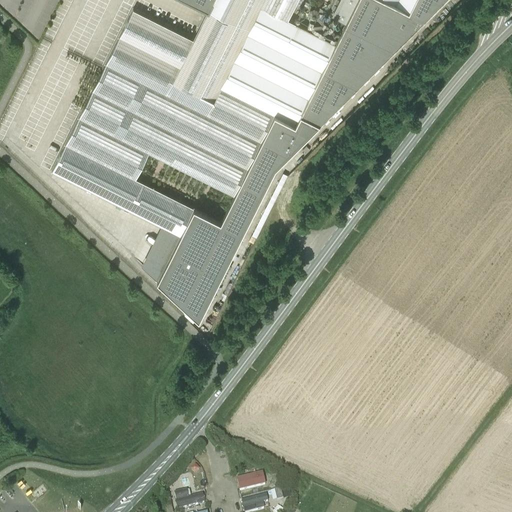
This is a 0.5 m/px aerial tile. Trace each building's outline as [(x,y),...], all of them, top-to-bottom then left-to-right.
[(212,0),(208,8),(193,39),(133,9),(103,68),(52,171),(161,225),(180,234),(167,260),(157,279),(157,280),(199,319),(224,268),(275,167),(387,55),(441,0),(212,0)] [(192,0),(208,8),(212,0),(192,0)] [(263,475),(237,481),(240,494),(266,487),(263,475)] [(273,488),(280,486),(277,476),(271,478),(273,488)] [(164,506),(165,511),(172,511),(171,505),(171,504),(168,487),(162,493),(164,506)] [(283,499),(280,489),(274,490),(277,501),(283,499)] [(289,491),(282,493),(284,500),(291,498),(289,491)] [(189,494),(174,497),(178,511),(207,505),(206,500),(191,503),(189,494)] [(265,497),(242,503),(243,511),(244,511),(267,507),(265,497)]
